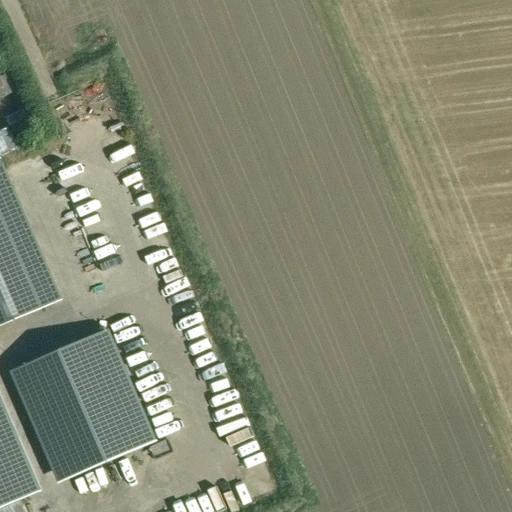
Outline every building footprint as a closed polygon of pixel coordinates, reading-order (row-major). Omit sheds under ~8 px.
[(1,136),(9,168),(38,161),(34,146),(24,148),(20,132),(1,136)] [(0,209),(0,158),(1,158),(0,156),(0,326),(43,308),(0,209)] [(44,303),(63,296),(47,252),(28,259),(44,303)] [(166,285),(180,277),(174,267),(161,275),(166,285)] [(171,292),(178,305),(195,297),(188,283),(171,292)] [(255,488),(273,482),(241,386),(215,395),(224,423),(233,420),(255,488)] [(0,508),(41,491),(0,395),(0,508)] [(118,477),(125,490),(143,480),(136,468),(118,477)] [(196,503),(199,511),(232,511),(225,492),(196,503)]
